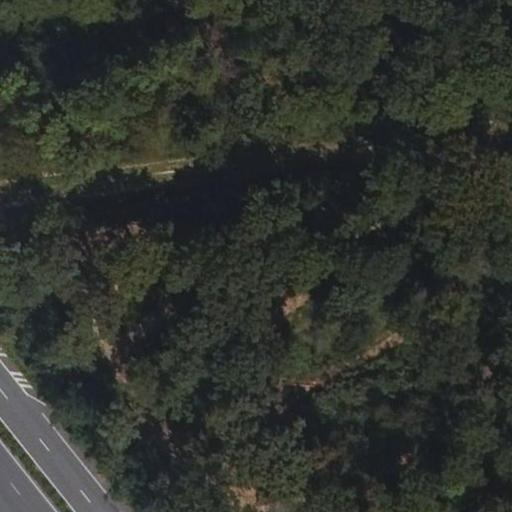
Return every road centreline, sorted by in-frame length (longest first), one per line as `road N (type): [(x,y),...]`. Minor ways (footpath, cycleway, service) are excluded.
road 1 (track): [(511,132),(0,196)]
road 2 (primary): [(95,511),(0,392)]
